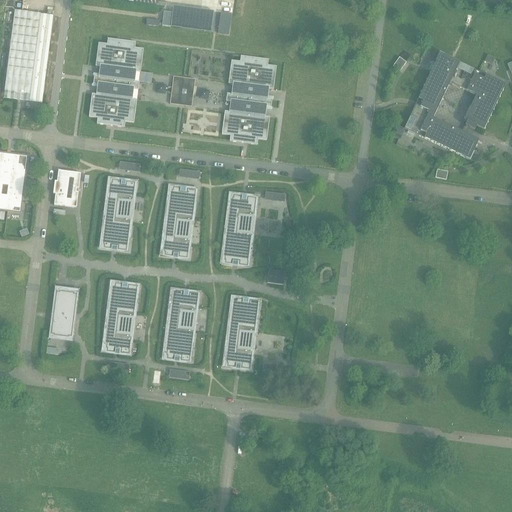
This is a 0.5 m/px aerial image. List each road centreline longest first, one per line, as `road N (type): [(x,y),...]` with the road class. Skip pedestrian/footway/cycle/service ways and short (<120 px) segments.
road 1 (residential): [(51,138),(358,181)]
road 2 (residential): [(22,380),(51,138)]
road 3 (residential): [(325,418),(358,181)]
road 4 (residential): [(22,380),(235,405)]
road 5 (residential): [(325,418),(511,442)]
road 6 (residential): [(358,181),(384,0)]
road 7 (residential): [(358,181),(511,199)]
